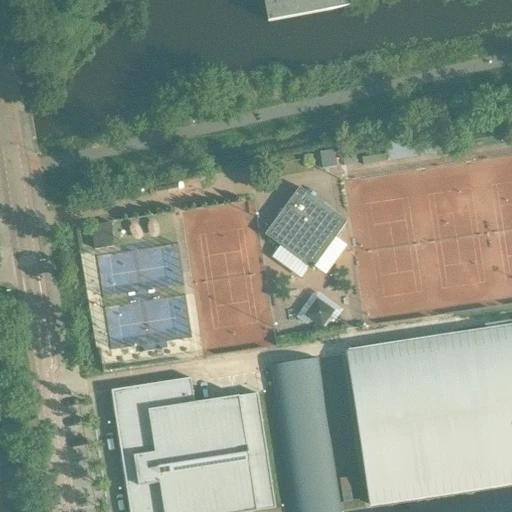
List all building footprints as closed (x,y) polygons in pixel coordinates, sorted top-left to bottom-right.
[(263,0),(268,23),(349,8),(348,2),(347,0),(263,0)] [(334,152),(320,154),(322,170),(337,168),(334,152)] [(356,165),(355,152),(342,154),(343,167),(356,165)] [(265,236),(312,271),(347,223),(299,188),(265,236)] [(90,226),(94,249),(114,246),(110,222),(90,226)] [(371,506),(370,505),(511,483),(511,330),(511,323),(511,322),(511,321),(483,326),(484,327),(485,327),(486,335),(348,356),(348,355),(346,355),(370,507),(371,506)] [(269,367),(291,511),(339,511),(316,360),(269,367)] [(111,392),(129,511),(259,511),(276,509),(258,395),(195,404),(191,379),(111,392)]
